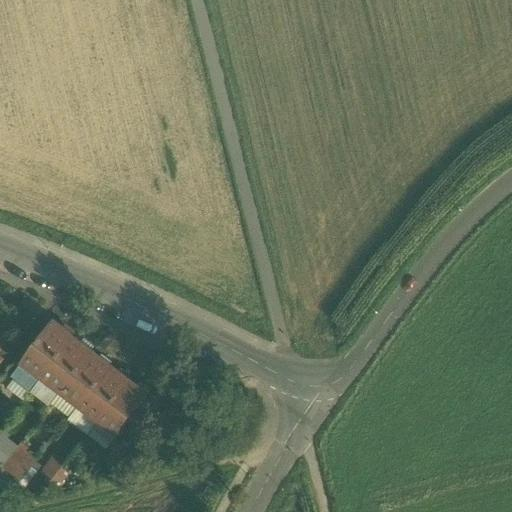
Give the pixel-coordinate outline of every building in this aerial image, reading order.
[(51,326),(21,365),(40,379),(70,340),(51,326)] [(70,340),(40,379),(59,394),(89,355),(70,340)] [(89,355),(59,394),(77,408),(107,369),(89,355)] [(40,379),(21,365),(10,379),(29,393),(40,379)] [(126,383),(107,369),(77,408),(96,422),(126,383)] [(145,398),(126,383),(96,422),(115,437),(145,398)] [(28,450),(21,445),(16,451),(3,467),(22,481),(35,464),(36,463),(24,455),(28,450)] [(41,468),(35,464),(22,481),(17,487),(23,492),(41,468)] [(58,472),(48,465),(41,474),(52,481),(58,472)]
